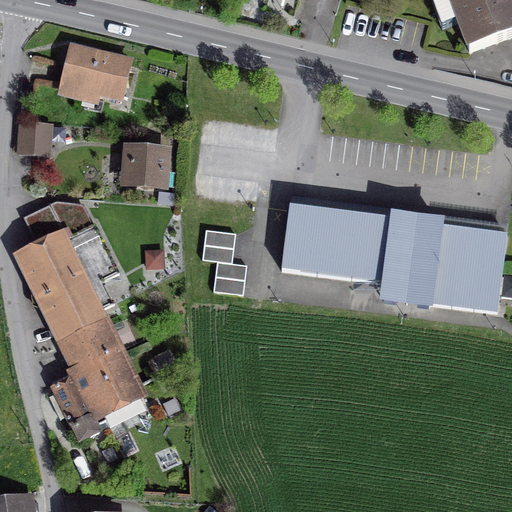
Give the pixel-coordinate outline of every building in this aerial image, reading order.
[(511,2),(511,0),(450,0),(470,54),(511,38),(511,2)] [(131,64),(71,50),(60,94),(83,99),(85,89),(98,92),(98,95),(122,101),(131,64)] [(36,127),(21,126),(19,155),(34,156),(36,127)] [(152,154),(128,152),(126,185),(163,188),(166,155),(158,154),(158,148),(152,148),(152,154)] [(61,343),(108,319),(92,288),(119,275),(80,201),(55,214),(66,236),(19,261),(61,343)] [(395,223),(290,209),(282,272),(386,286),(385,294),(430,300),(429,306),(497,315),(507,237),(439,228),(438,235),(394,229),(395,223)] [(236,236),(206,233),(203,262),(217,264),(214,294),(243,297),(247,268),(232,266),(236,236)] [(108,319),(61,343),(76,372),(49,386),(78,441),(152,402),(108,319)] [(25,511),(24,500),(0,503),(0,511),(25,511)]
